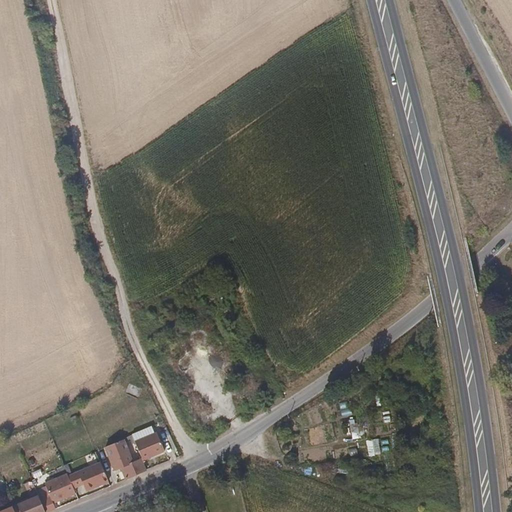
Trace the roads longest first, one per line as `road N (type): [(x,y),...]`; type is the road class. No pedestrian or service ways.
road 1 (primary): [(371,0),(442,275),(479,511)]
road 2 (primary): [(497,511),(463,291),(389,0)]
road 3 (track): [(189,466),(114,287),(54,0)]
road 4 (unclassified): [(511,231),(328,381),(189,466)]
road 5 (primary): [(511,111),(454,0)]
